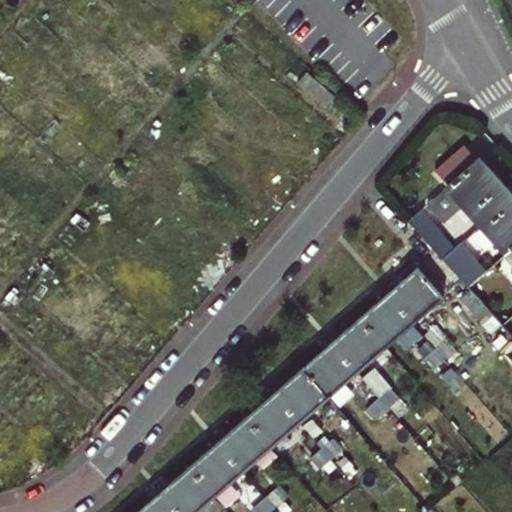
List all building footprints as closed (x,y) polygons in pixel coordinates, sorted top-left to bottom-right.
[(327,114),(338,102),(306,73),(295,85),(327,114)] [(433,172),(446,186),(476,159),(463,145),(433,172)] [(498,215),(487,203),(503,189),(476,159),(446,186),(447,187),(435,198),(447,211),(458,201),(483,229),(498,215)] [(483,229),(506,254),(511,248),(511,199),(503,189),(487,203),(498,215),(483,229)] [(412,321),(441,296),(416,267),(387,293),(412,321)] [(383,347),(412,321),(387,293),(358,318),(383,347)] [(330,343),(354,371),(383,347),(358,318),(330,343)] [(442,357),(451,349),(444,341),(435,349),(442,357)] [(302,367),(326,396),(354,371),(330,343),(302,367)] [(424,359),(431,367),(442,357),(435,349),(424,359)] [(297,421),(326,396),(302,367),(272,393),(297,421)] [(379,399),(385,407),(396,397),(389,390),(379,399)] [(244,418),(269,446),(297,421),(272,393),(244,418)] [(369,408),(376,415),(385,407),(379,399),(369,408)] [(241,471),(269,446),(244,418),(216,442),(241,471)] [(321,449),(328,457),(338,448),(332,440),(321,449)] [(212,496),(241,471),(216,442),(187,467),(212,496)] [(311,458),(317,466),(328,457),(321,449),(311,458)] [(176,511),(193,511),(212,496),(187,467),(159,492),(176,511)] [(264,498),(271,506),(284,496),(277,488),(264,498)] [(135,511),(176,511),(159,492),(135,511)] [(258,511),(264,511),(271,506),(264,498),(255,507),(258,511)]
